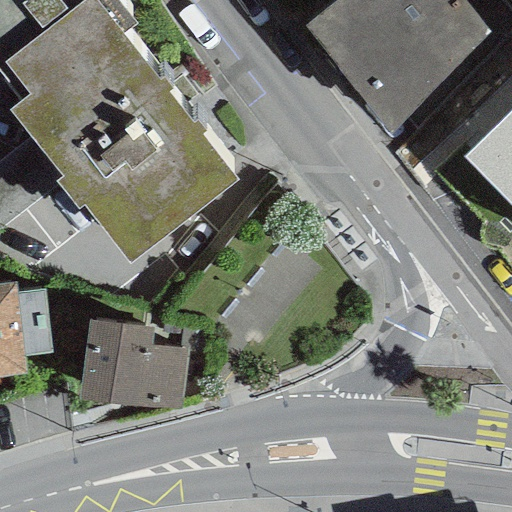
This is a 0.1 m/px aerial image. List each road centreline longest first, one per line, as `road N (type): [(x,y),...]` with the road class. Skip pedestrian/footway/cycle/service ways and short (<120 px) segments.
road 1 (residential): [(359,191),(390,269),(396,317),(377,358),(267,452)]
road 2 (tertiary): [(0,509),(267,452)]
road 3 (tertiary): [(267,452),(410,452),(511,468)]
road 4 (residential): [(213,0),(359,191)]
road 5 (residential): [(359,191),(398,217),(511,366)]
